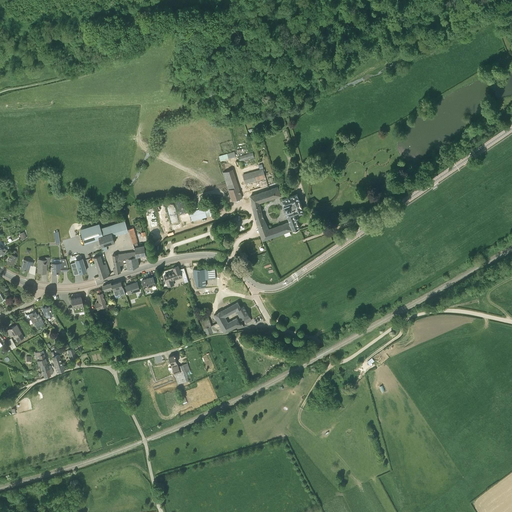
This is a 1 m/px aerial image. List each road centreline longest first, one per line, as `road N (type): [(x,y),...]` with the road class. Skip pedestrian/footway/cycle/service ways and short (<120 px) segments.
road 1 (tertiary): [(253,284),(283,284),(511,128)]
road 2 (unclassified): [(321,346),(332,362),(344,361),(409,317),(439,310),(511,322)]
road 3 (track): [(0,92),(81,73),(163,27),(195,37)]
road 4 (tertiary): [(253,284),(222,257),(191,255),(83,286)]
road 5 (track): [(309,81),(175,106),(139,124)]
road 6 (track): [(252,218),(248,205),(238,208),(145,149),(139,124)]
road 7 (track): [(477,0),(335,71)]
road 8 (track): [(332,362),(298,417),(358,484)]
road 9 (track): [(161,511),(145,443),(114,367)]
road 10 (track): [(172,259),(174,245),(252,218),(230,261)]
road 11 (residential): [(0,399),(75,367),(114,367)]
